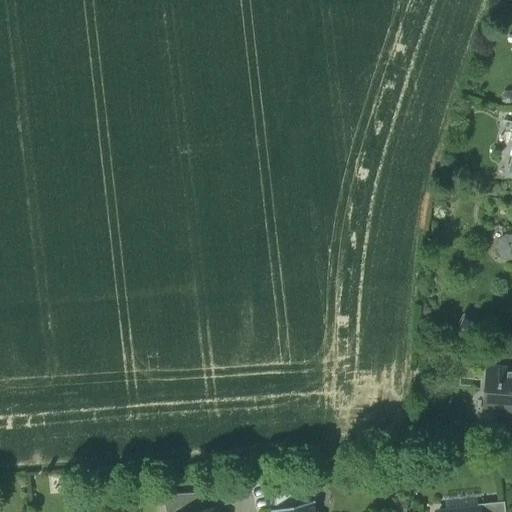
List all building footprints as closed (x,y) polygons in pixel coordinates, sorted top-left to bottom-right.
[(511,236),(507,236),(502,240),(500,251),(503,255),(511,256),(511,236)] [(511,369),(488,368),(486,392),(498,392),(497,406),(511,407),(511,369)] [(273,491),(276,509),(300,504),(296,486),(273,491)] [(163,495),(166,511),(194,511),(203,510),(199,492),(163,495)] [(316,511),(315,502),(316,502),(315,500),(300,504),(276,509),(272,510),(272,511),(273,511),(316,511)] [(479,508),(479,511),(505,511),(505,501),(478,504),(478,508),(479,508)]
